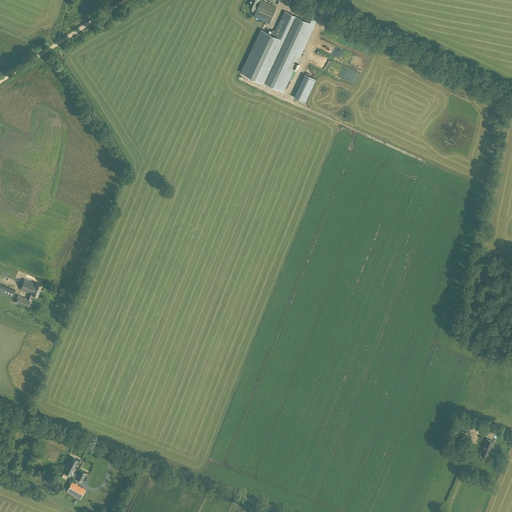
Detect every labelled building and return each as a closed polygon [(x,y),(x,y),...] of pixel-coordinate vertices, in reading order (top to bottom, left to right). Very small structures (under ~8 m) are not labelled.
[(256,7),(259,0),(251,0),(250,0),(248,6),(255,9),(256,6),(256,7)] [(260,0),(259,0),(256,7),(258,7),(254,16),(269,23),(277,7),(260,0)] [(273,30),(270,34),(260,29),(240,72),(283,92),(318,18),(308,13),(305,20),(284,11),(275,31),(273,30)] [(305,102),(316,79),(304,74),(294,97),(305,102)] [(37,284),(25,279),(20,289),(30,293),(27,299),(18,295),(15,303),(28,308),(33,295),(37,297),(42,285),(37,283),(37,284)] [(0,292),(12,297),(15,290),(0,284),(0,292)] [(468,435),(473,421),(459,416),(454,428),(460,431),(460,432),(468,435)] [(492,449),(495,442),(486,439),(484,445),(485,446),(481,455),(488,457),(491,448),(492,449)] [(71,476),(79,460),(71,457),(64,472),(71,476)] [(82,482),(86,474),(79,470),(75,478),(82,482)] [(80,499),(85,489),(72,482),(66,492),(80,499)]
